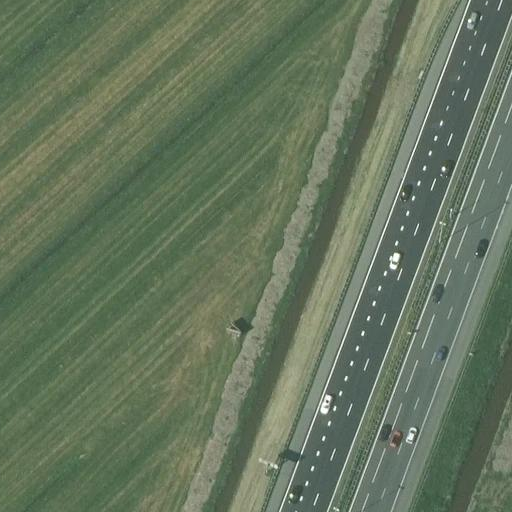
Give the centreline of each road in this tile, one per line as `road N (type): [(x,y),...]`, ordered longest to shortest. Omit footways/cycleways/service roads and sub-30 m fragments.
road 1 (motorway): [(503,0),(313,511)]
road 2 (motorway): [(368,511),(511,125)]
